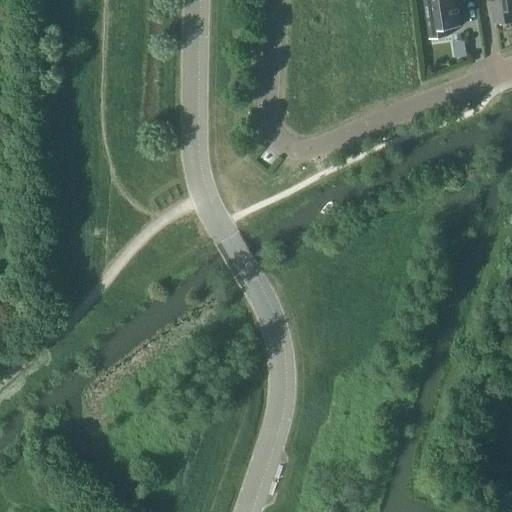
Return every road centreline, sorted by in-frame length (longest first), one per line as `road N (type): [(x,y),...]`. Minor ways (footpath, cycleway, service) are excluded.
road 1 (residential): [(511,74),(300,149),(279,141),(272,107),(274,0)]
road 2 (unknown): [(106,0),(104,144),(118,182),(154,226),(205,191)]
road 3 (unknown): [(274,322),(210,511)]
